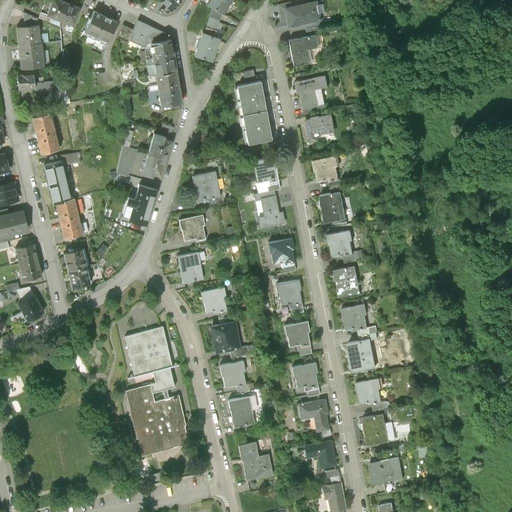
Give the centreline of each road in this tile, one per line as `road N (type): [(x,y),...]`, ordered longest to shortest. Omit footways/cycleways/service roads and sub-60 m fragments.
road 1 (residential): [(360,511),(272,47),(245,17)]
road 2 (residential): [(0,66),(62,313)]
road 3 (residential): [(224,485),(182,322),(139,263)]
road 4 (residential): [(139,263),(191,100)]
road 5 (residential): [(103,511),(224,485)]
